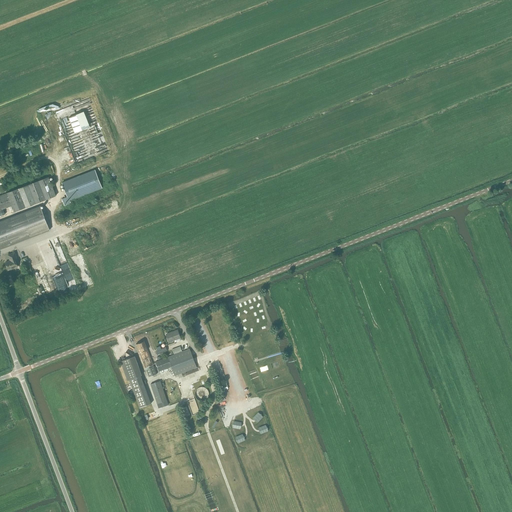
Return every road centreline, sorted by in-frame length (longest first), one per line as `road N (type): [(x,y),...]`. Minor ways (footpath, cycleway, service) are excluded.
road 1 (track): [(237,511),(206,426),(214,394),(208,374),(175,311)]
road 2 (unclassified): [(19,371),(175,311)]
road 3 (track): [(127,329),(156,410),(180,403),(206,371)]
road 4 (unclassified): [(72,511),(19,371)]
